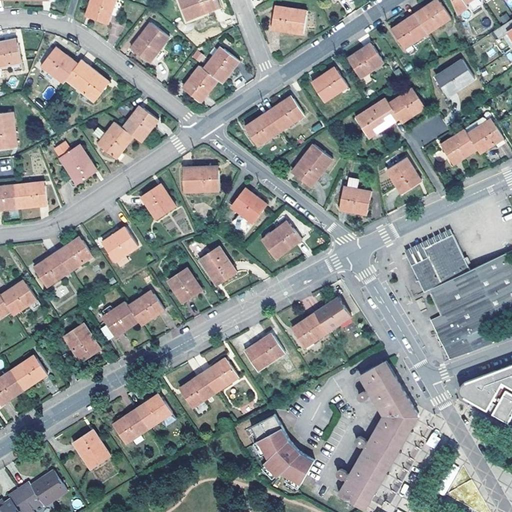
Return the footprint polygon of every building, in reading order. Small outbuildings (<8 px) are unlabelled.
[(94,4),(89,17),(109,23),(116,0),(91,0),(91,3),(94,4)] [(220,7),(217,0),(179,0),(187,20),(220,7)] [(428,9),(440,1),(439,0),(436,0),(427,6),(428,9)] [(454,0),(459,14),(469,7),(467,3),(471,0),(454,0)] [(451,18),(440,1),(428,9),(427,6),(416,14),(428,33),(451,18)] [(288,10),(275,8),(272,29),(304,34),(307,11),(289,8),(288,10)] [(412,43),(428,33),(416,14),(404,21),(406,24),(394,31),(405,48),(412,43)] [(508,32),(511,37),(511,19),(494,31),(499,38),(508,32)] [(393,29),(394,31),(406,24),(404,21),(393,29)] [(143,38),(135,49),(152,62),(171,37),(151,22),(141,37),(143,38)] [(132,48),(135,49),(143,38),(141,37),(132,48)] [(0,66),(22,62),(18,42),(5,45),(5,41),(0,42),(0,66)] [(385,62),(372,43),(360,51),(362,53),(350,61),(362,77),(367,85),(375,80),(369,72),(385,62)] [(412,43),(405,48),(410,54),(417,50),(412,43)] [(56,46),(54,49),(65,57),(67,54),(56,46)] [(215,59),(224,48),(221,47),(213,58),(215,59)] [(240,60),(224,48),(215,59),(213,58),(204,69),(219,80),(223,83),(240,60)] [(65,57),(54,49),(42,65),(64,82),(66,78),(78,63),(67,54),(65,57)] [(197,50),(192,56),(202,63),(207,57),(197,50)] [(348,58),(350,61),(362,53),(360,51),(358,52),(348,58)] [(96,100),(108,85),(98,77),(100,74),(80,59),(78,63),(66,78),(96,100)] [(449,71),(438,79),(449,96),(475,79),(463,59),(448,69),(449,71)] [(194,79),(186,90),(202,102),(219,80),(204,69),(200,66),(192,77),(194,79)] [(326,77),(337,69),(336,67),(324,75),(326,77)] [(348,86),(337,69),(326,77),(324,75),(313,82),(326,101),(348,86)] [(436,77),(438,79),(449,71),(448,69),(436,77)] [(98,77),(108,85),(110,81),(100,74),(98,77)] [(184,88),(186,90),(194,79),(192,77),(184,88)] [(403,97),(415,90),(414,87),(402,95),(403,97)] [(426,106),(415,90),(403,97),(402,95),(390,102),(400,118),(402,122),(415,114),(426,106)] [(282,106),(294,98),(292,96),(281,104),(282,106)] [(357,117),(368,135),(377,129),(380,127),(382,130),(400,118),(390,102),(387,97),(357,117)] [(305,115),(294,98),(282,106),(281,104),(269,111),(282,130),(305,115)] [(136,117),(144,107),(141,105),(133,115),(136,117)] [(160,119),(144,107),(136,117),(133,115),(124,127),(134,136),(142,141),(160,119)] [(17,134),(14,111),(0,112),(0,148),(15,147),(13,134),(17,134)] [(259,145),(282,130),(269,111),(258,118),(260,121),(248,129),(259,145)] [(504,138),(491,118),(489,119),(487,116),(484,116),(480,118),(481,121),(482,124),(468,133),(478,149),(480,153),(504,138)] [(246,126),(248,129),(260,121),(258,118),(246,126)] [(103,139),(99,144),(117,158),(121,152),(134,136),(124,127),(116,121),(107,133),(99,127),(95,133),(103,139)] [(370,137),(382,130),(380,127),(377,129),(368,135),(370,137)] [(455,138),(443,146),(455,163),(478,149),(468,133),(465,129),(454,136),(455,138)] [(442,144),(443,146),(455,138),(454,136),(442,144)] [(78,184),(95,172),(90,164),(88,162),(91,160),(80,144),(60,157),(78,184)] [(304,162),(295,173),(312,186),(333,158),(314,144),(302,160),(304,162)] [(402,193),(420,182),(412,170),(414,168),(407,157),(387,170),(402,193)] [(90,164),(95,172),(98,171),(91,160),(88,162),(90,164)] [(293,172),(295,173),(304,162),(302,160),(293,172)] [(207,166),(184,167),(185,191),(220,190),(219,169),(207,170),(207,166)] [(412,170),(420,182),(422,180),(414,168),(412,170)] [(359,180),(349,178),(347,187),(358,189),(359,180)] [(48,204),(46,185),(33,186),(33,183),(18,184),(21,207),(48,204)] [(161,183),(159,185),(166,195),(168,194),(161,183)] [(0,209),(21,207),(18,184),(3,185),(4,190),(0,189),(0,209)] [(166,195),(159,185),(142,196),(157,219),(177,206),(168,194),(166,195)] [(258,196),(246,187),(232,206),(241,213),(233,223),(246,232),(253,222),(254,223),(266,207),(256,199),(258,196)] [(357,192),(343,189),(340,208),(368,213),(372,191),(358,189),(357,192)] [(256,199),(266,207),(268,204),(258,196),(256,199)] [(280,230),(290,223),(288,220),(278,228),(280,230)] [(246,232),(233,223),(232,224),(244,234),(246,232)] [(303,239),(290,223),(280,230),(278,228),(262,240),(277,258),(303,239)] [(139,246),(126,226),(122,229),(114,234),(116,237),(104,245),(116,261),(139,246)] [(405,250),(408,256),(454,234),(451,229),(405,250)] [(102,242),(104,245),(116,237),(114,234),(102,242)] [(431,289),(436,287),(471,270),(454,234),(408,256),(425,292),(431,289)] [(72,246),(83,239),(81,236),(70,243),(72,246)] [(58,251),(71,271),(94,256),(83,239),(72,246),(70,243),(58,251)] [(219,246),(201,258),(211,275),(214,273),(221,283),(237,273),(219,246)] [(47,263),(36,270),(47,287),(71,271),(58,251),(45,260),(47,263)] [(452,347),(456,356),(493,343),(485,326),(511,313),(511,263),(507,253),(471,270),(436,287),(446,306),(454,324),(443,329),(446,336),(452,347)] [(47,263),(45,260),(43,261),(34,267),(36,270),(47,263)] [(196,280),(188,267),(169,279),(184,303),(201,292),(194,281),(196,280)] [(214,273),(211,275),(218,285),(221,283),(214,273)] [(25,279),(14,286),(16,289),(27,282),(25,279)] [(194,281),(201,292),(203,290),(196,280),(194,281)] [(38,299),(27,282),(16,289),(14,286),(1,294),(11,311),(14,315),(38,299)] [(450,358),(456,356),(452,347),(446,336),(443,329),(454,324),(446,306),(436,287),(431,289),(443,315),(432,320),(450,358)] [(153,290),(142,297),(144,299),(155,292),(153,290)] [(166,309),(155,292),(144,299),(142,297),(129,305),(139,321),(142,325),(166,309)] [(0,318),(11,311),(1,294),(0,293),(0,318)] [(339,297),(328,304),(330,308),(341,300),(339,297)] [(352,316),(341,300),(330,308),(328,304),(316,312),(328,332),(352,316)] [(116,313),(105,319),(116,336),(139,321),(129,305),(126,301),(114,309),(116,313)] [(116,313),(114,309),(103,316),(105,319),(116,313)] [(305,348),(328,332),(316,312),(303,320),(306,324),(294,331),(305,348)] [(292,328),(294,331),(306,324),(303,320),(292,328)] [(82,362),(99,351),(92,340),(95,338),(85,322),(65,335),(82,362)] [(273,333),(262,340),(263,343),(275,336),(273,333)] [(263,343),(262,340),(245,351),(258,371),(286,352),(275,336),(263,343)] [(92,340),(99,351),(102,349),(95,338),(92,340)] [(26,364),(37,357),(35,354),(24,361),(26,364)] [(48,374),(37,357),(26,364),(24,361),(12,370),(24,390),(48,374)] [(226,357),(216,365),(218,368),(228,361),(226,357)] [(388,359),(385,361),(395,378),(397,376),(388,359)] [(218,368),(216,365),(203,373),(216,392),(239,377),(228,361),(218,368)] [(364,390),(359,393),(359,396),(360,398),(361,400),(363,400),(369,397),(369,395),(371,394),(379,409),(382,408),(383,411),(384,414),(368,442),(366,441),(365,439),(360,437),(357,438),(356,439),(355,441),(357,444),(361,446),(364,446),(365,446),(349,475),(346,473),(346,471),(342,469),(338,470),(337,471),(336,472),(338,476),(342,478),(344,477),(346,479),(338,493),(363,506),(367,500),(372,491),(375,492),(382,480),(394,460),(391,458),(393,455),(401,442),(410,426),(413,428),(419,418),(420,416),(418,412),(400,380),(397,376),(395,378),(385,361),(361,376),(369,390),(367,391),(364,390)] [(483,407),(509,422),(511,416),(511,392),(510,391),(511,387),(511,364),(466,381),(462,384),(460,388),(461,392),(464,396),(483,407)] [(12,370),(0,377),(0,401),(2,404),(24,390),(12,370)] [(193,408),(216,392),(203,373),(190,381),(193,384),(182,391),(193,408)] [(180,388),(182,391),(193,384),(190,381),(180,388)] [(160,393),(149,400),(151,403),(162,396),(160,393)] [(151,403),(149,400),(137,408),(149,428),(173,412),(162,396),(151,403)] [(126,443),(149,428),(137,408),(124,417),(126,420),(115,427),(126,443)] [(272,416),(248,428),(255,442),(251,445),(258,457),(262,455),(266,461),(262,465),(263,466),(259,470),(269,480),(273,477),(274,478),(279,474),(286,478),(283,482),(296,489),(312,461),(299,454),(294,449),(290,446),(286,442),(272,416)] [(113,424),(115,427),(126,420),(124,417),(113,424)] [(413,428),(410,426),(401,442),(393,455),(391,458),(394,460),(413,428)] [(93,429),(90,430),(98,442),(100,440),(93,429)] [(111,456),(100,440),(98,442),(90,430),(74,442),(91,468),(111,456)] [(435,449),(441,435),(433,431),(426,444),(435,449)] [(29,481),(19,488),(33,509),(43,502),(45,506),(68,491),(54,470),(31,484),(29,481)] [(11,498),(6,502),(0,505),(0,511),(28,511),(33,509),(19,488),(8,494),(11,498)] [(372,491),(367,500),(370,501),(375,492),(372,491)]
